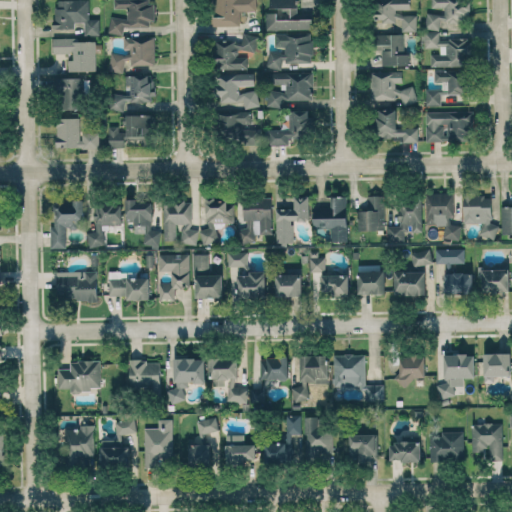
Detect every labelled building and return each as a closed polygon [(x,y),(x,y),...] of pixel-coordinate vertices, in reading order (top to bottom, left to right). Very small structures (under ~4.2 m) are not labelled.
[(89,0),(82,0),(54,0),(54,28),(79,28),(79,35),(99,35),(99,18),(89,18),(89,0)] [(128,0),(113,0),(113,8),(127,8),(127,17),(109,17),(108,33),(123,34),(124,27),(153,28),(154,1),(128,0)] [(256,0),(215,0),(215,25),(240,25),(240,11),(256,11),(256,0)] [(265,30),(312,29),(312,14),(297,14),(297,0),(269,0),(270,8),(278,8),(278,12),(265,12),(265,30)] [(417,30),(416,12),(410,12),(409,0),(374,0),(375,31),(417,30)] [(470,66),(470,38),(439,38),(439,31),(439,21),(469,21),(469,1),(459,1),(458,0),(431,0),(431,8),(443,8),(443,13),(425,13),(425,48),(439,48),(439,54),(430,54),(430,66),(470,66)] [(275,33),(275,47),(284,46),(284,51),(267,52),(267,67),(283,66),(283,62),(312,61),(312,32),(275,33)] [(247,68),(247,56),(238,56),(238,50),(257,50),(257,34),(242,34),(242,40),(215,40),(215,69),(247,68)] [(381,65),(409,65),(409,53),(403,53),(403,34),(374,34),(374,48),(381,48),(381,65)] [(155,65),(155,37),(124,37),(124,52),(110,52),(110,72),(126,72),(126,65),(155,65)] [(96,70),(95,53),(102,53),(102,39),(53,39),(53,54),(67,53),(68,71),(96,70)] [(426,89),(426,105),(441,105),(441,94),(466,94),(467,69),(434,69),(434,82),(442,82),(442,89),(426,89)] [(312,100),(313,73),(278,70),(277,89),(266,88),(265,106),(281,107),(282,99),(312,100)] [(415,85),(402,86),(402,70),(371,71),(372,102),(415,101),(415,85)] [(258,108),(258,90),(239,91),(239,85),(254,85),(254,73),(216,73),(217,96),(220,95),(220,109),(258,108)] [(112,110),(125,110),(125,101),(154,102),(154,84),(148,84),(148,75),(125,75),(124,93),(112,93),(112,110)] [(89,78),(58,78),(59,109),(84,109),(84,94),(90,94),(89,78)] [(418,139),(418,127),(397,127),(397,109),(373,109),(373,140),(418,139)] [(288,110),(289,129),(272,129),(273,145),(289,144),(288,138),(311,138),(310,110),(288,110)] [(425,111),(426,141),(472,140),(472,110),(425,111)] [(222,113),(224,136),(244,135),(244,126),(251,126),(250,112),(222,113)] [(151,114),(126,114),(127,136),(152,136),(151,114)] [(99,147),(99,132),(80,132),(80,117),(56,118),(57,148),(99,147)] [(109,126),(108,146),(122,147),(123,126),(109,126)] [(426,224),(438,223),(438,216),(454,215),(453,192),(425,193),(426,224)] [(294,208),(275,209),(276,242),(293,242),(293,220),(309,219),(308,195),(293,195),(294,208)] [(384,195),(367,195),(367,210),(357,210),(357,230),(385,230),(384,195)] [(463,223),(480,223),(480,236),(497,236),(497,224),(491,224),(491,195),(463,195),(463,223)] [(347,196),(330,196),(330,207),(313,207),(314,228),(330,227),(330,242),(348,241),(347,196)] [(152,202),(136,202),(136,198),(126,199),(126,227),(134,227),(134,232),(144,232),(144,247),(159,246),(159,230),(153,230),(152,202)] [(271,198),(240,198),(241,241),(255,241),(255,234),(272,234),(271,198)] [(422,231),(421,198),(398,199),(399,225),(387,226),(387,243),(404,242),(404,232),(422,231)] [(234,224),(234,199),(206,199),(206,228),(201,228),(201,242),(217,242),(217,224),(234,224)] [(83,200),(73,200),(73,204),(52,204),(52,248),(66,248),(66,226),(83,227),(83,200)] [(122,225),(121,202),(93,203),(94,232),(87,232),(88,246),(104,246),(104,225),(122,225)] [(176,240),(176,224),(181,224),(181,243),(198,244),(198,229),(191,229),(192,202),(163,202),(163,240),(176,240)] [(511,205),(501,206),(502,233),(511,233),(511,205)] [(443,238),(460,239),(461,225),(445,224),(443,238)] [(464,248),(435,249),(436,263),(465,263),(464,248)] [(411,251),(413,265),(432,263),(430,249),(411,251)] [(248,251),(228,251),(228,267),(243,267),(243,274),(237,274),(237,296),(266,296),(265,271),(248,271),(248,251)] [(222,297),(223,275),(209,274),(209,254),(193,253),(193,274),(196,274),(196,297),(222,297)] [(159,254),(159,271),(171,271),(171,282),(159,282),(159,299),(175,299),(175,287),(190,287),(190,254),(159,254)] [(310,272),(325,271),(325,256),(310,257),(310,272)] [(358,270),(358,294),(385,293),(385,269),(358,270)] [(482,292),(509,293),(510,269),(482,269),(482,292)] [(97,271),(57,270),(57,298),(97,298),(97,271)] [(426,270),(394,271),(395,295),(427,295),(426,270)] [(127,299),(149,299),(149,277),(137,277),(137,271),(108,272),(109,296),(126,295),(127,299)] [(445,272),(445,293),(473,293),(473,272),(445,272)] [(301,273),(276,274),(276,296),(302,295),(301,273)] [(333,296),(349,296),(348,274),(320,275),(320,291),(333,290),(333,296)] [(510,352),(483,353),(484,381),(493,381),(493,376),(511,375),(510,352)] [(365,353),(333,354),(334,386),(364,385),(364,400),(384,400),(384,384),(366,384),(365,353)] [(474,376),(475,354),(445,353),(444,383),(438,383),(437,397),(453,397),(453,385),(464,385),(464,376),(474,376)] [(328,355),(300,355),(301,386),(293,386),(293,400),(308,400),(308,382),(329,382),(328,355)] [(425,377),(425,355),(398,356),(399,385),(411,385),(411,378),(425,377)] [(209,356),(209,378),(229,379),(228,401),(247,401),(248,387),(236,387),(237,357),(209,356)] [(261,379),(289,379),(288,356),(260,357),(261,379)] [(205,382),(205,357),(173,358),(173,400),(187,400),(187,383),(205,382)] [(160,389),(159,359),(129,360),(130,390),(160,389)] [(100,360),(70,360),(71,368),(58,369),(58,388),(69,388),(70,390),(101,390),(100,360)] [(250,388),(250,402),(265,402),(265,387),(250,388)] [(264,463),(293,463),(294,434),(301,434),(301,414),(284,414),(284,441),(264,441),(264,463)] [(331,453),(330,416),(304,417),(305,459),(320,458),(320,453),(331,453)] [(137,431),(135,418),(115,421),(117,434),(137,431)] [(172,419),(158,419),(158,427),(144,428),(145,467),(159,466),(159,458),(173,458),(172,419)] [(473,452),(486,451),(486,460),(503,459),(502,423),(472,423),(473,452)] [(94,427),(63,428),(64,455),(72,455),(72,464),(82,464),(82,458),(95,457),(94,427)] [(464,431),(440,431),(441,434),(429,435),(430,459),(464,459),(464,431)] [(102,439),(102,466),(130,465),(129,446),(121,446),(121,434),(117,434),(117,438),(102,439)] [(255,462),(255,444),(244,444),(245,434),(227,434),(227,461),(255,462)] [(350,461),(376,461),(376,434),(349,434),(350,461)] [(421,441),(389,442),(390,461),(421,461),(421,441)] [(218,451),(211,450),(211,444),(190,444),(189,464),(217,464),(218,451)]
